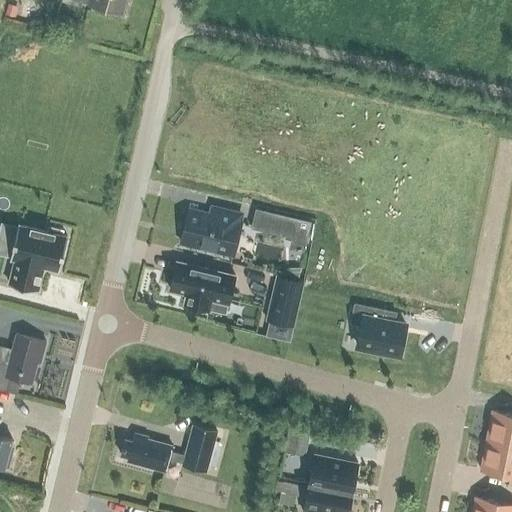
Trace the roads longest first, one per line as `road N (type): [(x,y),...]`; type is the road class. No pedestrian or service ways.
road 1 (track): [(511,93),(172,23)]
road 2 (unclassified): [(104,324),(177,0)]
road 3 (residential): [(104,324),(406,406)]
road 4 (residential): [(453,418),(504,171)]
road 5 (unclassified): [(61,511),(104,324)]
